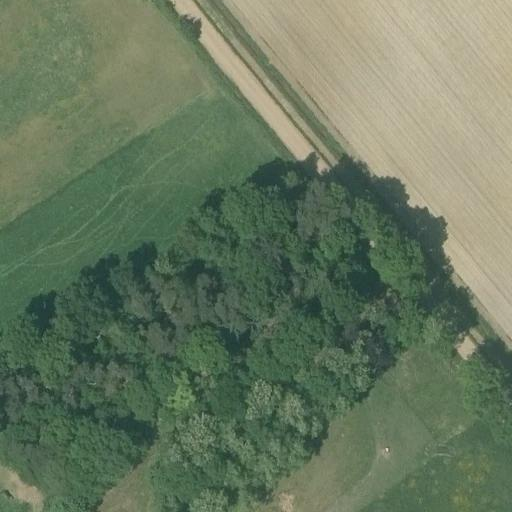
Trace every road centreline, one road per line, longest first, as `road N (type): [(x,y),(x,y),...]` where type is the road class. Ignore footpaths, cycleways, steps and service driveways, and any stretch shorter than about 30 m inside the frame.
road 1 (track): [(356,208),(511,406)]
road 2 (track): [(192,0),(308,151)]
